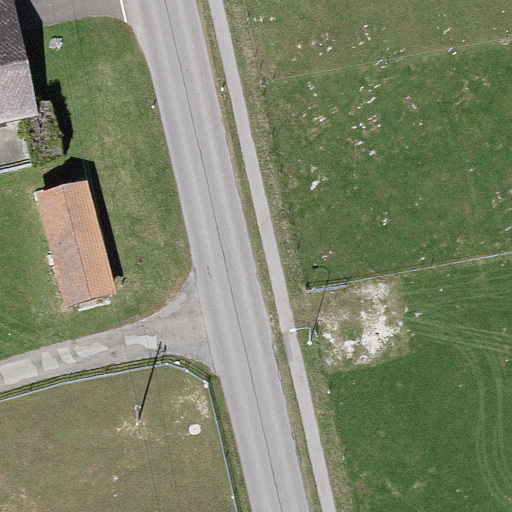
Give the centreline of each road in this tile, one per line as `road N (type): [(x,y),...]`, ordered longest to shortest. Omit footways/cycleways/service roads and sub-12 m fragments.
road 1 (secondary): [(282,511),(164,0)]
road 2 (track): [(0,374),(237,320)]
